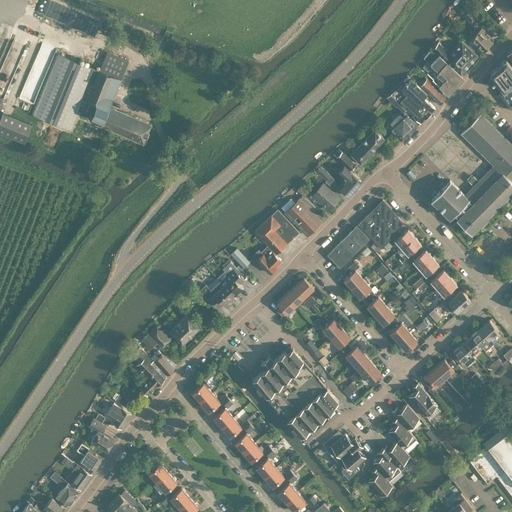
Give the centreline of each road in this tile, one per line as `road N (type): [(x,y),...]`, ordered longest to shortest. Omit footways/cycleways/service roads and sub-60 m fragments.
road 1 (secondary): [(0,450),(123,271),(346,65),(400,0)]
road 2 (residential): [(176,379),(304,249)]
road 3 (residential): [(491,290),(386,167)]
road 4 (residential): [(406,367),(304,249)]
road 5 (residential): [(191,399),(281,503),(273,511)]
road 6 (residential): [(386,167),(473,75)]
road 7 (residential): [(68,511),(139,413)]
